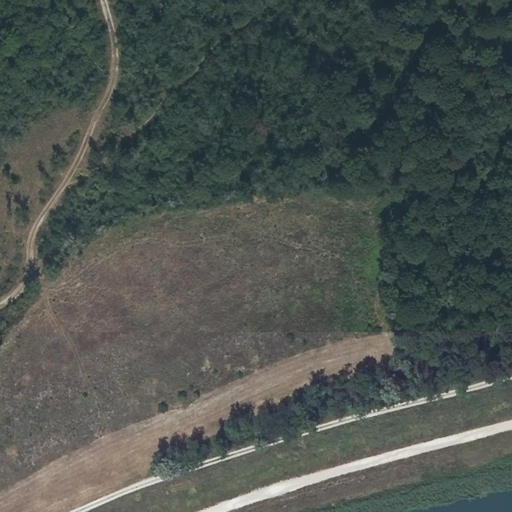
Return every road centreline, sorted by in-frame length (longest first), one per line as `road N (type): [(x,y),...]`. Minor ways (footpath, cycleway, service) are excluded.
road 1 (track): [(511,374),(228,454),(77,511)]
road 2 (track): [(102,0),(114,40),(112,79),(83,152),(34,229),(19,288),(0,302)]
road 3 (track): [(208,511),(511,423)]
